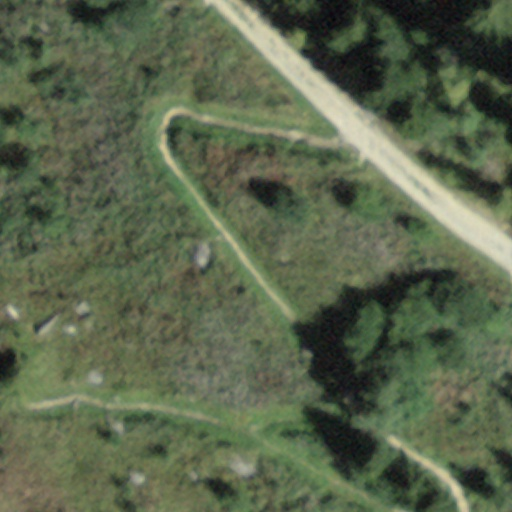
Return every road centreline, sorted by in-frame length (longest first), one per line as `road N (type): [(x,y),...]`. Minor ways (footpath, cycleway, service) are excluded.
road 1 (track): [(225,0),(368,139)]
road 2 (track): [(368,139),(511,254)]
